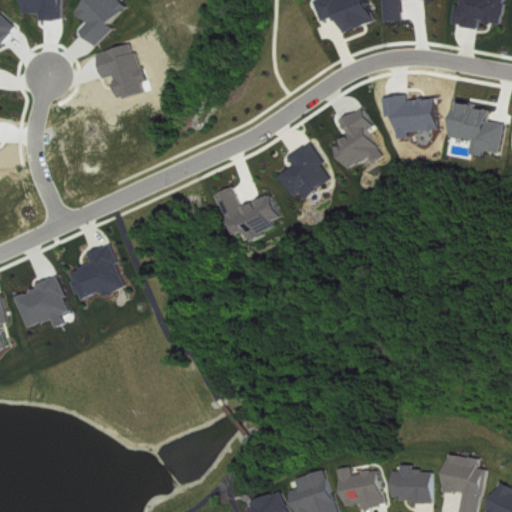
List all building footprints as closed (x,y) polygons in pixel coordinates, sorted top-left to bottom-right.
[(70,0),(33,0),(33,14),(49,14),(49,20),(71,20),(70,0)] [(97,23),(90,31),(106,47),(124,28),(120,24),(137,7),(129,0),(96,0),(85,12),(97,23)] [(353,33),(385,22),(377,0),(325,0),(324,0),(332,23),(348,17),(353,33)] [(393,0),(395,22),(412,21),(410,0),(393,0)] [(487,28),(488,22),(510,24),(511,9),(511,0),(469,0),(469,5),(464,4),(462,25),(487,28)] [(0,44),(5,40),(10,45),(26,28),(10,13),(5,19),(0,13),(0,44)] [(510,154),(511,137),(511,123),(498,121),(500,108),(465,103),(460,137),(481,140),(479,154),(491,156),(492,151),(510,154)] [(359,170),(380,158),(383,163),(394,156),(379,130),(385,127),(373,107),(350,121),(359,136),(344,145),(359,170)] [(304,165),(289,175),(304,198),(310,193),(314,199),(343,180),(332,165),(336,163),(321,141),(299,156),(304,165)] [(292,217),(282,195),(253,207),(245,187),(227,195),(247,242),(259,237),(260,240),(286,230),(282,221),(292,217)] [(137,288),(120,245),(98,254),(102,264),(79,273),(90,301),(112,292),(114,297),(137,288)] [(25,295),(38,329),(62,319),(65,329),(76,325),(72,315),(81,311),(69,278),(25,295)] [(0,296),(0,351),(15,348),(9,325),(18,323),(12,294),(0,296)] [(489,511),(496,469),(489,468),(490,459),(460,454),(454,490),(473,493),(469,511),(489,511)] [(389,470),(364,474),(363,467),(349,469),(354,506),(371,504),(372,509),(394,506),(389,470)] [(301,491),(307,511),(348,511),(336,470),(308,479),(310,488),(301,491)] [(444,471),(422,471),(422,472),(403,472),(403,497),(411,497),(411,502),(443,503),(444,471)] [(511,511),(511,482),(510,482),(496,511),(511,511)] [(301,511),(293,491),(262,503),(265,509),(257,511),(301,511)]
